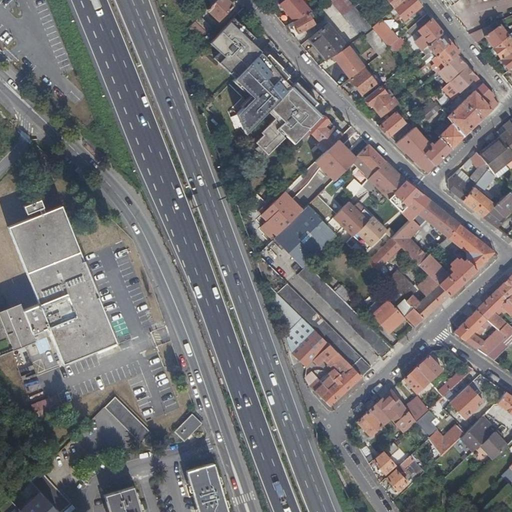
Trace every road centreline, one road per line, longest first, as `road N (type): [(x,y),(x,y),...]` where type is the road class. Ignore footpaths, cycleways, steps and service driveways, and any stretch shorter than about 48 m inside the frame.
road 1 (motorway): [(89,0),(288,511)]
road 2 (motorway): [(318,511),(136,17)]
road 3 (tertiary): [(22,101),(133,215),(157,260),(248,511)]
road 4 (residential): [(252,0),(305,68),(426,186)]
road 5 (residential): [(332,429),(430,329)]
road 6 (residential): [(511,102),(426,0)]
